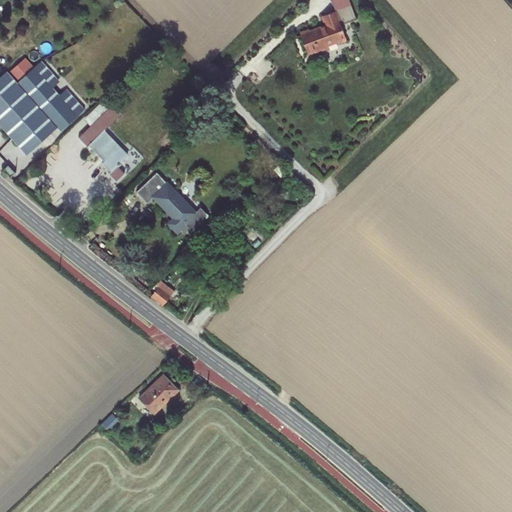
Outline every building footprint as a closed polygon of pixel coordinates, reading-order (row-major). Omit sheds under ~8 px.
[(353,0),(336,0),(341,14),(346,28),(362,23),(353,0)] [(346,28),(341,14),(328,18),(331,28),(316,33),(315,31),(306,35),(313,56),(323,53),(324,54),(335,50),(334,46),(342,43),(343,46),(351,43),(346,28)] [(20,77),(31,67),(20,57),(10,66),(20,77)] [(20,77),(15,82),(53,123),(56,127),(71,112),(31,67),(20,77)] [(53,123),(15,82),(4,71),(0,74),(0,125),(23,151),(53,123)] [(108,136),(92,119),(82,130),(88,136),(81,142),(93,155),(91,158),(105,172),(122,156),(105,139),(108,136)] [(192,209),(165,181),(155,171),(136,190),(147,201),(153,195),(172,215),(166,222),(172,228),(170,230),(171,231),(179,235),(187,234),(191,231),(189,229),(206,212),(198,203),(192,209)] [(148,293),(161,302),(167,292),(155,285),(148,293)] [(173,388),(160,375),(135,398),(148,412),(173,388)]
